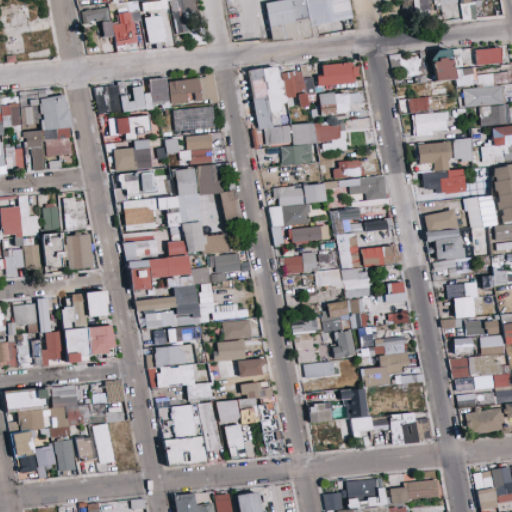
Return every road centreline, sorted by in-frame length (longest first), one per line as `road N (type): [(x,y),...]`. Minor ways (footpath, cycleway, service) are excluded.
road 1 (residential): [(60,0),(158,511)]
road 2 (residential): [(363,0),(460,511)]
